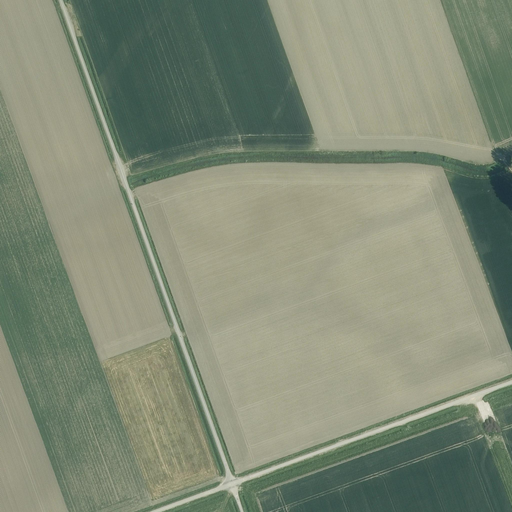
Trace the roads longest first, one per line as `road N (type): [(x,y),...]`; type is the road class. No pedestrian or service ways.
road 1 (unclassified): [(232,483),(57,0)]
road 2 (unclassified): [(232,483),(511,383)]
